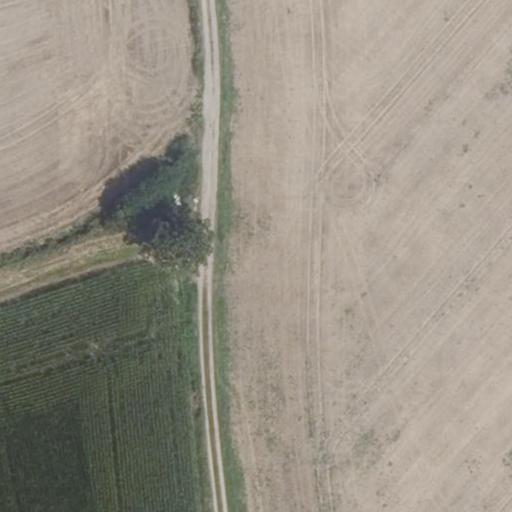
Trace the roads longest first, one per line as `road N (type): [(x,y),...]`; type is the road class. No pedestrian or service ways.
road 1 (track): [(220,511),(200,229),(220,41),(213,0)]
road 2 (track): [(0,285),(137,234),(207,190)]
